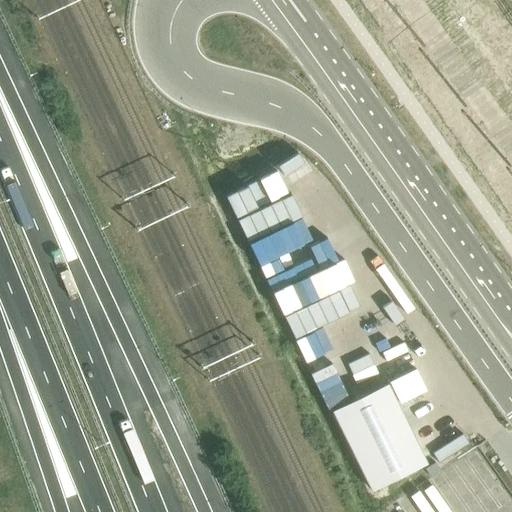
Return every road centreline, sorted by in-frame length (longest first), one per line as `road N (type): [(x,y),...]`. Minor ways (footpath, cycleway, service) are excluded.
road 1 (unclassified): [(181,0),(169,26),(181,70),(203,86),(279,108),(321,136),(511,402)]
road 2 (motorway): [(205,511),(0,85)]
road 3 (unclassified): [(511,325),(277,0)]
road 4 (motorway): [(151,511),(0,144)]
road 5 (motorway): [(3,272),(95,511)]
road 6 (motorway): [(3,272),(36,438),(60,511)]
